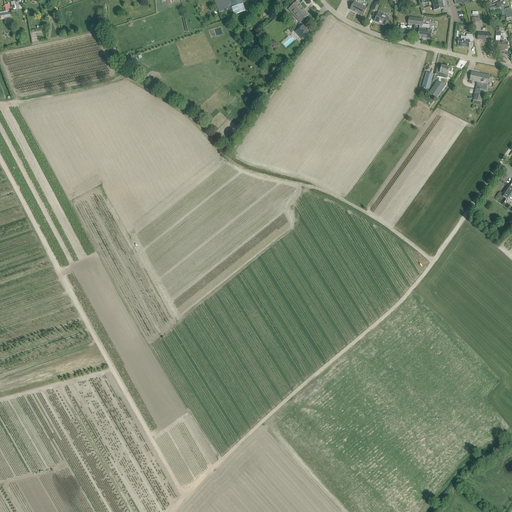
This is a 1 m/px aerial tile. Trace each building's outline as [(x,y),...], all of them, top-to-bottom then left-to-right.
[(214,0),(216,5),(219,13),(232,8),(234,15),(246,11),(243,4),(241,0),(214,0)] [(355,0),(350,10),(363,16),(367,8),(357,3),(359,1),(357,0),(355,0)] [(289,9),(300,23),(308,15),(297,2),(289,9)] [(378,13),(374,21),(386,26),(389,18),(378,13)] [(419,25),(417,38),(430,40),(432,30),(422,29),(423,19),(415,18),(414,25),(419,25)] [(302,40),(310,33),(303,25),(298,30),(303,35),(300,38),(302,40)] [(405,27),(405,26),(401,26),(400,29),(399,34),(410,35),(410,31),(411,28),(411,27),(408,26),(407,27),(405,27)] [(498,41),(498,49),(507,49),(507,44),(507,43),(503,42),(504,41),(504,38),(500,38),(500,31),(499,31),(499,27),(496,27),(496,41),(498,41)] [(478,33),(478,35),(477,40),(490,41),(491,33),(478,33)] [(457,45),(457,47),(469,48),(470,41),(473,41),(473,39),(472,35),(467,35),(466,37),(461,36),(461,39),(458,39),(458,42),(457,45)] [(437,67),(435,74),(438,75),(438,77),(447,79),(448,72),(449,67),(448,67),(449,66),(446,66),(446,67),(441,65),(441,68),(437,67)] [(426,72),(423,85),(430,87),(433,74),(426,72)] [(477,83),(473,100),(481,102),(485,85),(487,85),(488,82),(491,83),(491,82),(492,77),(489,76),(471,72),(470,80),(477,82),(477,83)] [(428,95),(434,100),(436,97),(437,98),(445,86),(437,81),(428,95)] [(511,183),(503,197),(506,199),(504,202),(505,203),(506,203),(510,205),(511,201),(511,183)]
